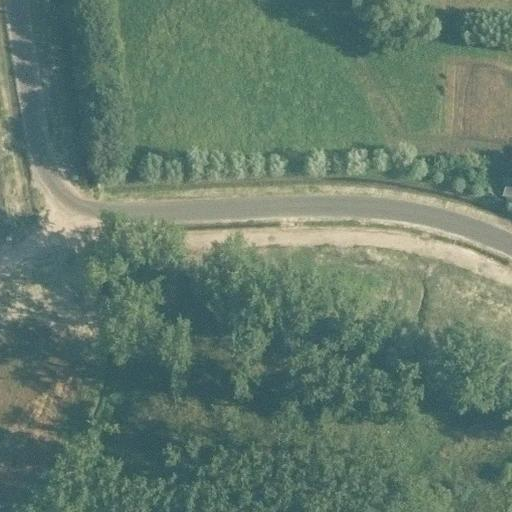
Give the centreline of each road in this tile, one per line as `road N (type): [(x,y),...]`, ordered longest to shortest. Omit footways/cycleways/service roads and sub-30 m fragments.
road 1 (residential): [(232,367),(235,413),(511,462)]
road 2 (tertiary): [(220,209),(407,214),(511,243)]
road 3 (residential): [(511,406),(336,362),(232,367)]
road 4 (tertiary): [(34,122),(42,169),(62,197),(83,208),(220,209)]
road 5 (residential): [(220,209),(232,367)]
road 6 (tertiary): [(14,0),(34,122)]
